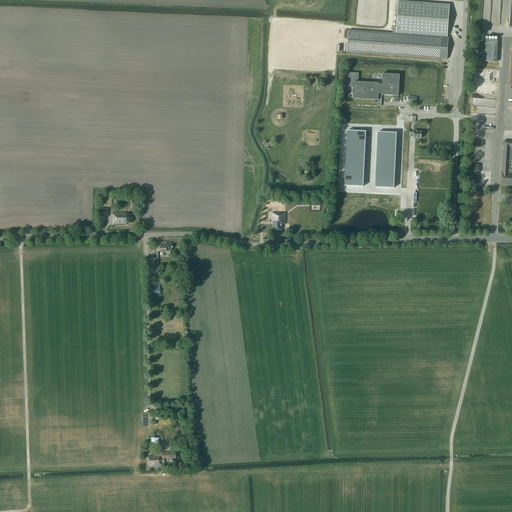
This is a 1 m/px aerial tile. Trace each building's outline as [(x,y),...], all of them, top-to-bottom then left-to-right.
[(396,30),(393,29),(392,33),(368,31),(348,30),(347,52),(367,53),(446,59),(448,37),(447,37),(449,4),(398,0),(396,30)] [(485,40),(484,62),(496,63),(498,40),(485,40)] [(378,100),(378,105),(381,105),(381,95),(398,96),(398,95),(399,78),(400,74),(382,73),(382,74),(382,84),(379,84),(379,83),(378,82),(378,83),(358,82),(359,73),(348,72),(347,87),(354,88),(354,98),(378,100)] [(487,99),(487,97),(472,96),(472,106),(494,108),(495,100),(487,99)] [(347,130),(345,186),(363,186),(366,131),(347,130)] [(378,132),(375,187),(394,188),(397,133),(378,132)] [(500,173),(500,184),(500,185),(511,185),(511,141),(504,141),(504,150),(503,150),(501,173),(500,173)] [(108,209),(98,209),(98,217),(101,217),(101,216),(104,216),(104,217),(108,217),(108,209)] [(126,212),(113,213),(113,225),(126,225),(126,223),(132,223),(132,214),(128,214),(128,213),(126,213),(126,212)] [(272,222),(273,222),(273,229),(282,230),(282,224),(285,224),(286,213),(284,213),(282,213),(272,213),(272,222)] [(164,254),(170,254),(170,251),(172,251),(172,243),(166,243),(166,242),(156,242),(157,251),(164,251),(164,254)] [(158,258),(149,258),(149,273),(158,273),(158,258)] [(160,294),(160,282),(154,282),(154,288),(150,288),(150,294),(160,294)] [(160,464),(160,458),(169,458),(169,459),(175,459),(174,451),(168,451),(168,452),(169,452),(169,453),(157,453),(157,446),(157,441),(158,441),(158,438),(152,438),(152,447),(155,446),(155,448),(156,449),(155,450),(154,451),(154,452),(154,454),(154,455),(155,456),(148,456),(148,466),(153,466),(153,468),(158,468),(159,468),(160,467),(160,466),(160,464)]
